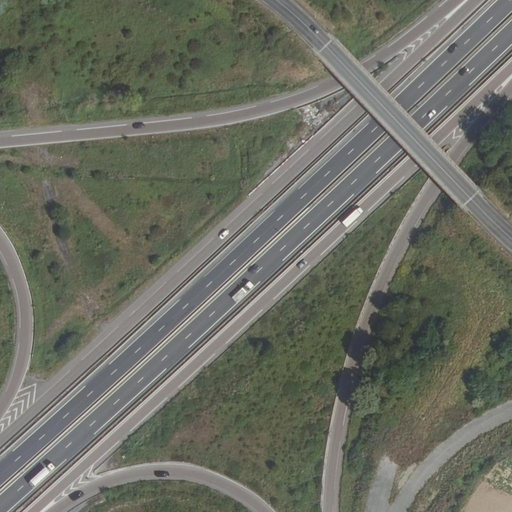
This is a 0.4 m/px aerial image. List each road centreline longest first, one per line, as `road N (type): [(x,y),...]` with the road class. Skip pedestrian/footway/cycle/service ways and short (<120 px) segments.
road 1 (trunk): [(0,505),(511,31)]
road 2 (trunk): [(506,0),(0,472)]
road 3 (trunk): [(31,511),(511,67)]
road 4 (trunk): [(471,0),(0,439)]
road 5 (trunk): [(461,0),(337,87),(245,118),(0,142)]
road 6 (trunk): [(327,511),(347,382),(367,319),(433,182),(511,82)]
road 7 (tertiary): [(511,241),(299,20),(270,0)]
road 8 (trunk): [(53,511),(114,479),(166,467),(212,477),(265,511)]
road 9 (trunk): [(0,244),(24,306),(20,361),(0,408)]
